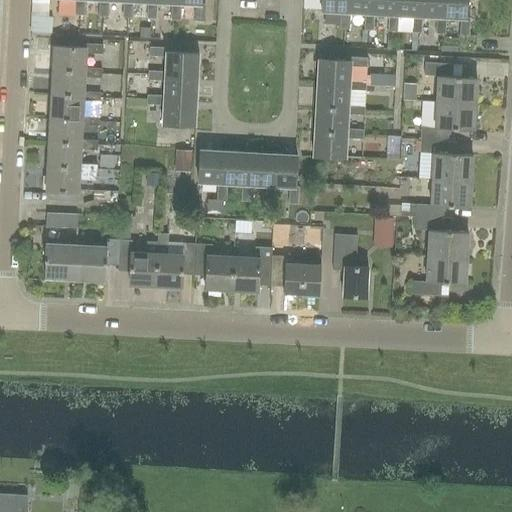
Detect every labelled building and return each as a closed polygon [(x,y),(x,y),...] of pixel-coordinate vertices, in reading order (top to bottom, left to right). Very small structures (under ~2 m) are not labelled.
[(76,0),(76,14),(85,15),(86,0),(76,0)] [(100,0),(100,16),(109,16),(110,0),(100,0)] [(129,1),(129,0),(113,0),(125,1),(124,17),(133,17),(134,1),(129,1)] [(129,0),(129,1),(134,1),(149,2),(148,18),(157,18),(158,2),(153,2),(153,0),(129,0)] [(177,0),(153,0),(153,2),(158,2),(173,3),(172,19),(181,20),(182,4),(177,3),(177,0)] [(201,0),(177,0),(177,3),(182,4),(197,5),(196,21),(205,21),(206,4),(201,3),(201,0)] [(347,12),(347,0),(323,0),(323,11),(342,12),(341,28),(351,29),(352,12),(347,12)] [(371,13),(371,0),(347,0),(347,12),(352,12),(366,13),(366,30),(375,30),(376,14),(371,13)] [(371,0),(371,13),(376,14),(390,14),(389,31),(399,31),(400,15),(395,14),(396,0),(371,0)] [(419,16),(420,0),(396,0),(395,14),(400,15),(414,15),(413,32),(422,33),(423,16),(419,16)] [(420,0),(419,16),(423,16),(438,17),(437,33),(446,34),(447,17),(444,17),(444,0),(420,0)] [(444,0),(444,17),(447,17),(462,18),(461,34),(471,35),(472,17),(468,17),(468,0),(444,0)] [(443,43),(443,53),(459,54),(459,44),(443,43)] [(86,72),(86,68),(87,54),(103,54),(103,45),(86,44),(86,48),(55,46),(54,71),(86,72)] [(167,57),(166,72),(166,76),(198,78),(199,54),(167,52),(167,49),(151,48),(151,56),(167,57)] [(351,85),(351,81),(352,66),(368,67),(368,58),(353,57),(352,60),(320,58),(319,83),(351,85)] [(438,102),(453,103),(476,104),(478,79),(454,77),(455,65),(426,63),(426,76),(439,77),(438,102)] [(86,72),(54,71),(52,95),(84,96),(85,92),(85,78),(102,78),(102,69),(86,68),(86,72)] [(166,76),(166,72),(150,71),(149,80),(165,81),(164,96),(164,101),(196,102),(198,78),(166,76)] [(351,85),(319,83),(317,107),(350,109),(350,105),(351,90),(366,90),(367,81),(351,81),(351,85)] [(84,96),(52,95),(51,119),(83,120),(83,116),(84,101),(101,102),(101,93),(85,92),(84,96)] [(164,101),(164,96),(149,95),(148,105),(164,105),(163,125),(195,127),(196,102),(164,101)] [(116,98),(115,107),(123,107),(124,99),(116,98)] [(476,104),(453,103),(438,102),(436,129),(422,128),(422,139),(450,141),(451,130),(474,131),(476,104)] [(350,109),(317,107),(316,132),(348,133),(349,128),(349,113),(365,114),(366,106),(350,105),(350,109)] [(51,119),(50,143),(82,144),(82,140),(83,125),(99,126),(100,117),(83,116),(83,120),(51,119)] [(348,133),(316,132),(315,156),(347,158),(348,137),(364,138),(364,129),(349,128),(348,133)] [(450,141),(422,139),(421,153),(435,154),(433,179),(471,181),(473,156),(450,155),(450,141)] [(82,144),(50,143),(48,167),(81,168),(81,164),(82,149),(98,150),(99,141),(82,140),(82,144)] [(177,150),(176,172),(192,173),(193,151),(177,150)] [(223,183),(225,152),(201,150),(199,182),(218,183),(217,199),(226,200),(227,183),(223,183)] [(250,153),(225,152),(223,183),(227,183),(243,184),(242,200),(251,201),(252,185),(248,185),(250,153)] [(248,185),(252,185),(267,186),(266,202),(275,202),(276,186),(272,186),(274,155),(250,153),(248,185)] [(272,186),(276,186),(291,187),(290,203),(300,204),(301,186),(297,186),(299,156),(274,155),(272,186)] [(81,168),(48,167),(47,191),(80,193),(81,173),(97,174),(97,165),(81,164),(81,168)] [(148,173),(148,186),(160,186),(161,173),(148,173)] [(471,181),(433,179),(432,205),(418,204),(417,216),(446,218),(446,206),(470,208),(471,181)] [(78,228),(79,214),(48,213),(47,226),(78,228)] [(130,285),(156,286),(158,242),(147,241),(147,252),(132,251),(132,240),(131,240),(133,217),(122,216),(120,240),(119,265),(119,271),(131,272),(130,285)] [(430,231),(429,256),(467,258),(469,233),(445,231),(446,218),(417,216),(416,230),(430,231)] [(158,242),(156,286),(182,288),(182,274),(195,275),(196,244),(184,243),(183,254),(170,253),(171,232),(159,231),(158,242)] [(334,270),(345,271),(344,296),(368,297),(369,268),(357,267),(359,236),(337,235),(334,270)] [(76,245),(75,280),(80,280),(81,278),(85,278),(85,280),(104,281),(105,264),(119,265),(120,240),(107,239),(106,247),(76,245)] [(75,280),(76,245),(46,244),(45,261),(47,261),(46,278),(64,279),(65,277),(69,277),(69,280),(75,280)] [(196,244),(195,275),(206,276),(205,289),(209,289),(209,292),(221,293),(221,289),(232,290),(234,256),(211,255),(212,245),(196,244)] [(260,285),(271,286),(273,255),(274,248),(256,247),(256,258),(234,256),(232,290),(242,291),(242,294),(256,294),(256,292),(259,292),(260,285)] [(288,256),(273,255),(271,286),(285,287),(285,293),(320,295),(322,264),(288,263),(288,256)] [(466,285),(467,258),(429,256),(427,282),(413,281),(412,295),(441,296),(442,284),(466,285)] [(0,496),(0,511),(17,511),(19,498),(0,496)]
